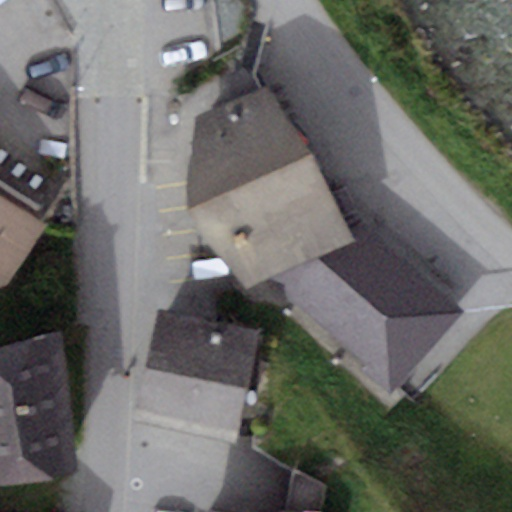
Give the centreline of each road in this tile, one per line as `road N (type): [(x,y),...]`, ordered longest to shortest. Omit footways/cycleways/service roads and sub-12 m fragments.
road 1 (residential): [(100,511),(115,22)]
road 2 (unclassified): [(288,0),(400,142),(511,255)]
